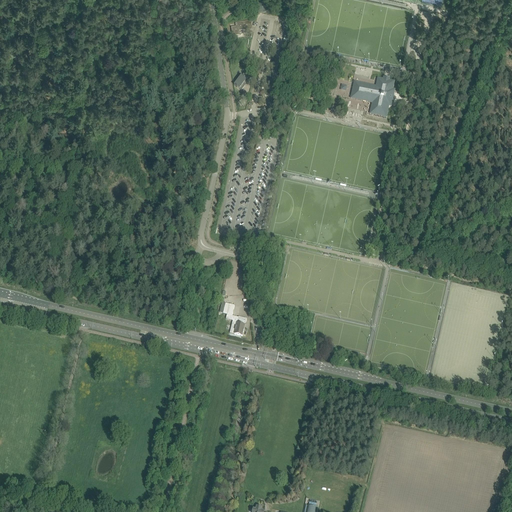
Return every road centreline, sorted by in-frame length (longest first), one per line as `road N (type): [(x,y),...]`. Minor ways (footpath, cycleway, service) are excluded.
road 1 (secondary): [(254,362),(511,422)]
road 2 (secondary): [(511,411),(256,353)]
road 3 (secondary): [(6,307),(254,362)]
road 4 (secondary): [(256,353),(9,296)]
road 5 (unclassified): [(202,241),(228,112),(211,0)]
road 6 (track): [(446,11),(374,233)]
